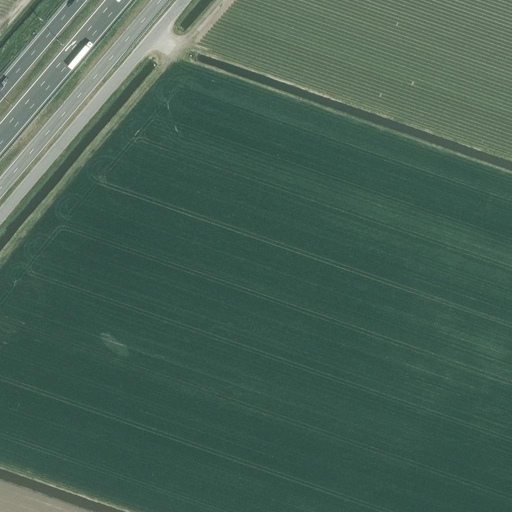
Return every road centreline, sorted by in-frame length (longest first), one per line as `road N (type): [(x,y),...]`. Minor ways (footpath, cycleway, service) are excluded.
road 1 (unclassified): [(186,0),(0,216)]
road 2 (trunk): [(0,138),(118,0)]
